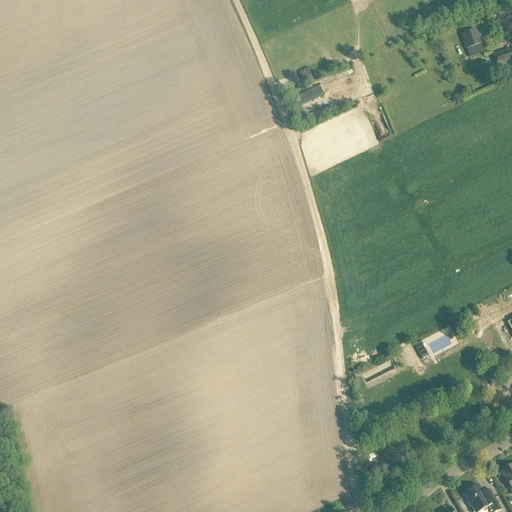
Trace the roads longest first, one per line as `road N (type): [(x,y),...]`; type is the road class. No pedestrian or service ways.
road 1 (track): [(360,511),(318,228),(297,152),(234,0)]
road 2 (residential): [(405,511),(431,485),(511,441)]
